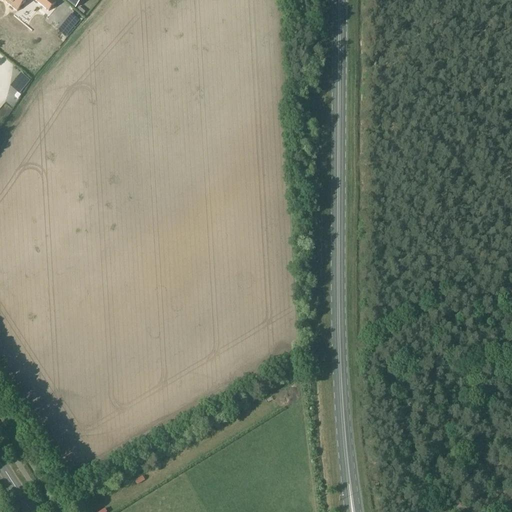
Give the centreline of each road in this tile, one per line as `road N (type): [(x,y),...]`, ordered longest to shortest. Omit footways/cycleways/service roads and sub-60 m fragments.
road 1 (primary): [(339,358),(339,0)]
road 2 (primary): [(359,511),(339,358)]
road 3 (primary): [(339,358),(347,511)]
